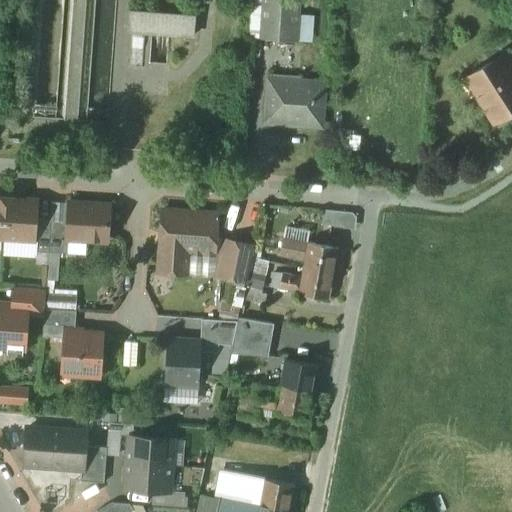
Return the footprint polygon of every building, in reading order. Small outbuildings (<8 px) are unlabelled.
[(299,0),(262,0),(260,40),(297,42),(299,0)] [(194,17),(131,12),(129,33),(193,38),(194,17)] [(511,76),(500,57),(467,78),(495,122),(511,111),(511,76)] [(300,82),(299,89),(269,87),(270,80),(268,80),(265,124),(321,128),(324,84),(300,82)] [(36,202),(14,201),(14,199),(7,199),(4,241),(21,242),(25,239),(34,239),(35,220),(36,202)] [(69,204),(51,203),(50,222),(48,254),(67,255),(69,238),(67,238),(69,204)] [(109,206),(69,204),(67,238),(69,238),(83,239),(83,241),(107,242),(109,206)] [(324,210),(323,226),(356,228),(357,212),(324,210)] [(217,215),(162,211),(158,273),(186,275),(188,253),(214,255),(215,241),(217,215)] [(50,222),(35,220),(34,239),(37,243),(36,253),(48,254),(50,222)] [(307,245),(283,240),(282,245),(280,244),(278,255),(305,260),(307,245)] [(254,247),(225,241),(224,241),(215,241),(214,255),(188,253),(186,275),(217,276),(247,283),(254,247)] [(338,249),(308,244),(307,245),(305,260),(303,269),(333,274),(338,249)] [(270,263),(253,259),(250,274),(265,277),(267,270),(269,270),(270,263)] [(333,274),(303,269),(301,278),(298,293),(298,295),(328,300),(333,274)] [(265,277),(250,274),(247,288),(262,292),(265,278),(265,277)] [(301,278),(282,274),(273,275),(272,279),(274,280),(273,284),(274,285),(274,289),(298,293),(301,278)] [(45,290),(34,290),(32,316),(44,317),(44,310),(45,290)] [(11,305),(0,304),(0,348),(24,350),(27,308),(11,307),(11,305)] [(76,312),(44,310),(44,317),(43,338),(65,340),(66,328),(75,329),(76,312)] [(237,323),(202,320),(200,342),(199,342),(198,353),(218,354),(219,345),(232,346),(237,323)] [(75,329),(66,328),(65,340),(63,366),(73,367),(72,375),(99,377),(102,335),(84,334),(81,330),(75,329)] [(199,342),(169,340),(166,385),(196,387),(197,376),(200,373),(201,363),(198,360),(198,353),(199,342)] [(286,363),(261,357),(260,363),(266,364),(264,375),(283,378),(286,363)] [(247,362),(234,359),(231,376),(243,379),(247,362)] [(316,367),(286,361),(286,363),(283,378),(281,387),(311,393),(316,367)] [(311,393),(281,387),(280,395),(277,411),(276,413),(306,418),(311,393)] [(27,391),(0,388),(0,402),(26,405),(27,391)] [(280,395),(261,392),(259,403),(253,401),(252,406),(277,411),(280,395)] [(121,425),(109,424),(107,454),(119,455),(121,425)] [(86,433),(27,429),(25,456),(40,457),(39,467),(82,470),(83,470),(85,447),(86,433)] [(172,440),(129,437),(127,463),(173,466),(174,453),(172,453),(172,440)] [(107,448),(85,447),(83,470),(82,470),(81,482),(104,484),(107,448)] [(173,466),(127,463),(125,489),(169,492),(170,480),(172,480),(173,466)] [(263,481),(238,476),(236,491),(220,488),(218,498),(259,506),(263,481)] [(294,485),(264,480),(263,481),(259,506),(289,511),(294,485)] [(185,496),(154,494),(153,506),(184,508),(185,496)] [(215,511),(218,501),(201,497),(197,511),(215,511)] [(257,511),(259,506),(218,498),(218,501),(215,511),(257,511)] [(130,505),(112,503),(97,511),(132,511),(134,511),(130,505)]
